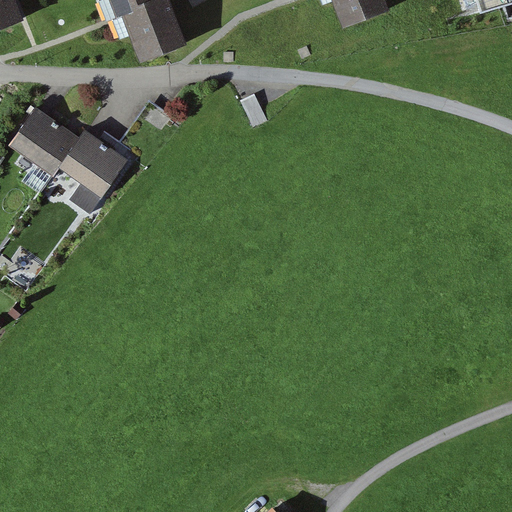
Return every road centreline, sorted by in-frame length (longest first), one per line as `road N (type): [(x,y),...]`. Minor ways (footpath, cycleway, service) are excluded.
road 1 (residential): [(0,73),(264,75)]
road 2 (track): [(264,75),(406,95),(511,129)]
road 3 (track): [(511,410),(406,453),(335,511)]
